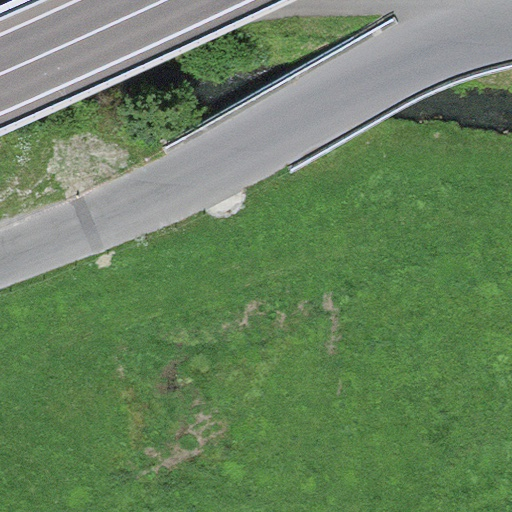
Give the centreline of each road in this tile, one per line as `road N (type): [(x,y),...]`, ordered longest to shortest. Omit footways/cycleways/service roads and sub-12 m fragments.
road 1 (unclassified): [(511,24),(417,42),(91,214),(0,247)]
road 2 (trunk): [(153,0),(0,72)]
